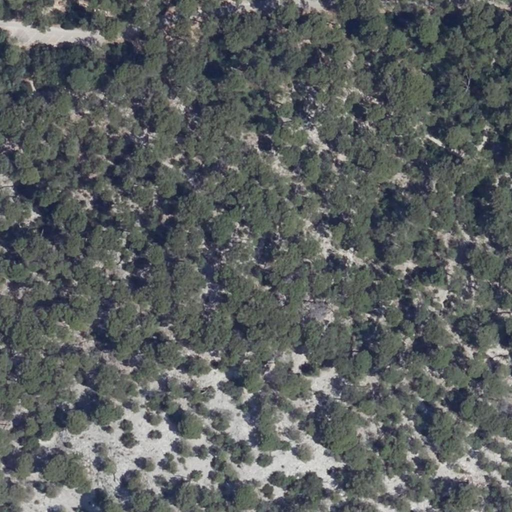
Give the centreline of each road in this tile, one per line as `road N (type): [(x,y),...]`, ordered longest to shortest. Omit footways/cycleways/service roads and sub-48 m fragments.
road 1 (unclassified): [(511,2),(231,9),(104,35),(0,28)]
road 2 (track): [(289,24),(511,34)]
